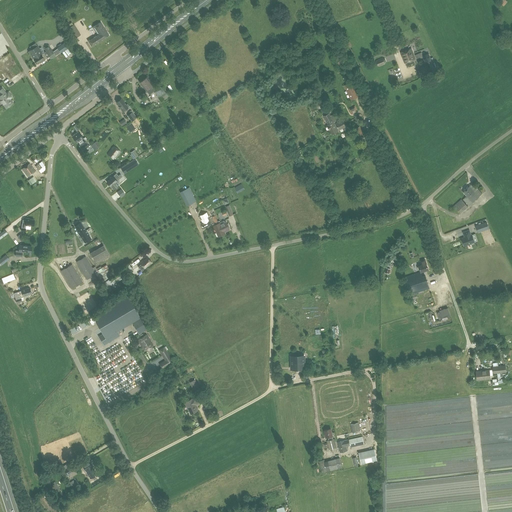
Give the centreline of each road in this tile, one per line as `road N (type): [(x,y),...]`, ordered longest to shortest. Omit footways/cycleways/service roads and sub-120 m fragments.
road 1 (unclassified): [(62,138),(50,159),(40,282),(129,465)]
road 2 (unclassified): [(129,465),(268,390),(272,245)]
road 3 (unclassified): [(272,245),(185,261),(166,257),(62,138)]
road 4 (unclassified): [(421,204),(373,224),(272,245)]
road 5 (primary): [(0,159),(123,65)]
